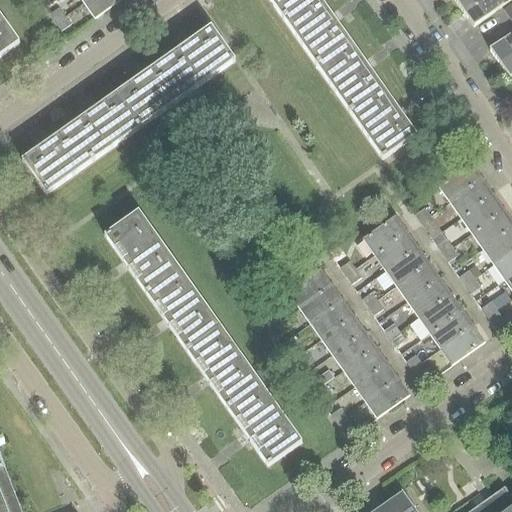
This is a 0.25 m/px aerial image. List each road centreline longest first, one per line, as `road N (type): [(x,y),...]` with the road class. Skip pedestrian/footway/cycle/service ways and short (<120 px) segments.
road 1 (residential): [(168,448),(0,211)]
road 2 (residential): [(306,511),(511,366)]
road 3 (residential): [(0,120),(171,0)]
road 4 (residential): [(511,164),(396,0)]
road 5 (residential): [(0,337),(97,476)]
road 6 (secondary): [(97,410),(0,273)]
